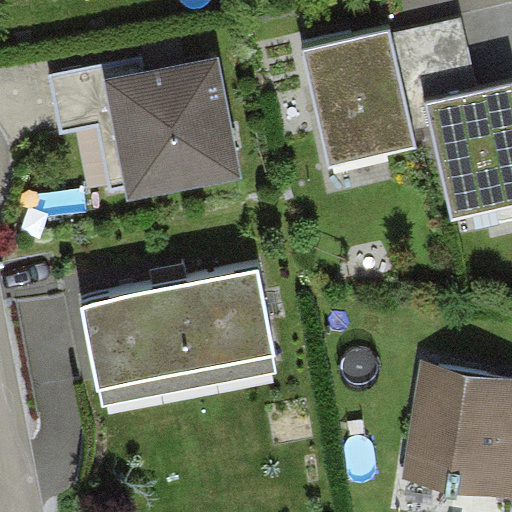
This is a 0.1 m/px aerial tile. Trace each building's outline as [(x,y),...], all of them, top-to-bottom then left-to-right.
[(467,20),(421,30),(463,211),(511,199),(511,76),(481,84),(467,20)] [(422,139),(394,24),(311,44),(338,159),(422,139)] [(140,58),(49,75),(59,129),(94,123),(105,187),(126,183),(128,199),(236,180),(214,56),(142,69),(140,58)] [(281,348),(265,263),(90,297),(106,381),(281,348)] [(511,374),(432,363),(416,478),(511,491),(511,374)]
